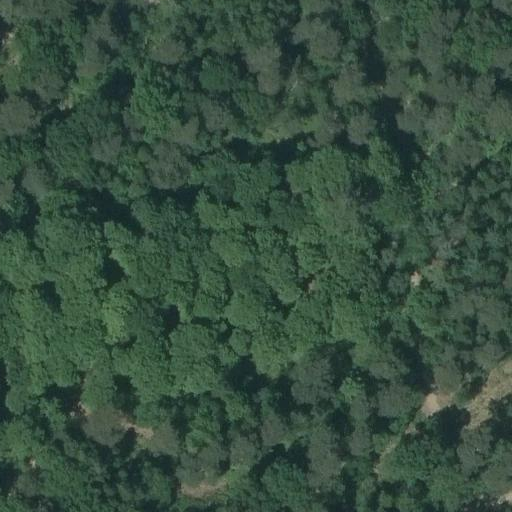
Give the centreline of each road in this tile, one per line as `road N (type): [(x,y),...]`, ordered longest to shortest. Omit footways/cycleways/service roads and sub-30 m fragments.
road 1 (track): [(0,356),(361,239),(511,155)]
road 2 (track): [(0,268),(40,511)]
road 3 (track): [(166,0),(0,44)]
